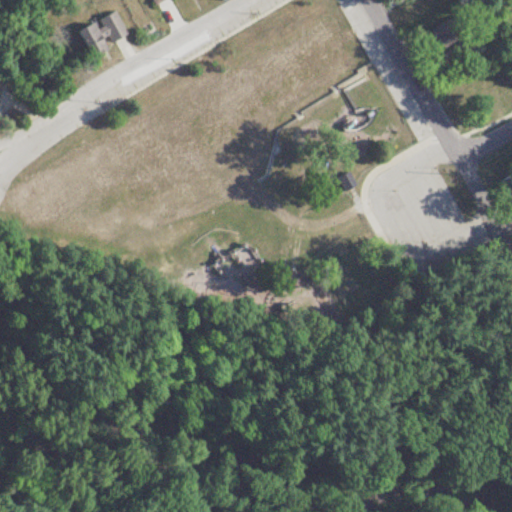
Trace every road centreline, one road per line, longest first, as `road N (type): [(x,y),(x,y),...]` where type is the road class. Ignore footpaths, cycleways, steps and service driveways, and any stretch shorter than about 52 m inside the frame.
road 1 (residential): [(511,261),(357,0)]
road 2 (residential): [(232,0),(0,146)]
